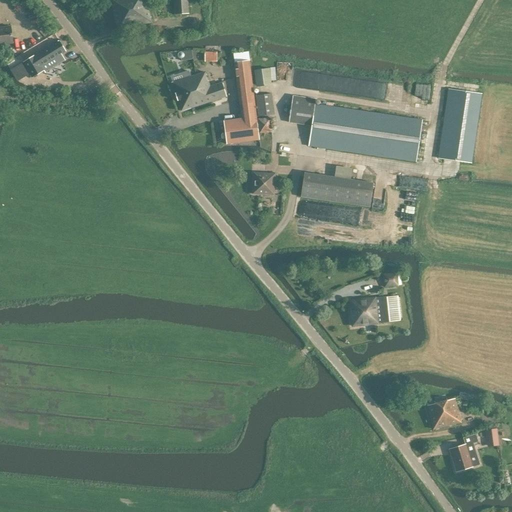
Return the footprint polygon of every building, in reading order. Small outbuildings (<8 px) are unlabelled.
[(112,0),(120,30),(151,22),(145,0),(112,0)] [(190,0),(176,0),(178,16),(191,15),(190,0)] [(0,45),(15,44),(13,27),(1,29),(0,22),(0,45)] [(47,71),(44,66),(67,52),(61,41),(25,63),(35,79),(47,71)] [(182,59),(183,60),(184,62),(195,60),(194,51),(182,53),(181,53),(180,54),(180,55),(180,56),(180,57),(180,58),(181,58),(181,59),(182,59)] [(207,62),(219,62),(219,53),(207,53),(207,62)] [(82,63),(88,68),(92,63),(86,58),(82,63)] [(280,58),(280,74),(288,75),(289,58),(280,58)] [(253,59),(238,61),(245,119),(228,121),(231,144),(263,140),(253,59)] [(258,88),(273,86),(271,69),(256,71),(258,88)] [(185,111),(230,96),(225,82),(214,85),(209,71),(175,82),(185,111)] [(451,93),(440,162),(470,167),(481,98),(451,93)] [(261,117),(276,115),(274,96),(258,98),(261,117)] [(424,123),(298,102),(295,122),(313,125),(310,144),(417,162),(424,123)] [(279,137),(276,115),(261,117),(264,139),(279,137)] [(283,137),(282,146),(290,147),(292,139),(283,137)] [(210,150),(213,161),(242,155),(240,144),(210,150)] [(265,197),(266,175),(255,174),(254,197),(265,197)] [(302,198),(372,208),(375,184),(305,174),(302,198)] [(266,175),(265,197),(276,197),(277,175),(266,175)] [(361,279),(361,282),(377,281),(377,273),(369,273),(369,279),(361,279)] [(400,287),(398,274),(385,275),(386,288),(400,287)] [(321,305),(328,302),(324,294),(317,298),(321,305)] [(402,298),(384,300),(352,303),(354,327),(404,322),(402,298)] [(434,431),(460,424),(454,400),(428,407),(434,431)] [(482,414),(483,405),(472,403),(471,413),(482,414)] [(474,444),(479,443),(476,434),(463,438),(466,446),(450,451),(457,473),(480,465),(474,444)]
